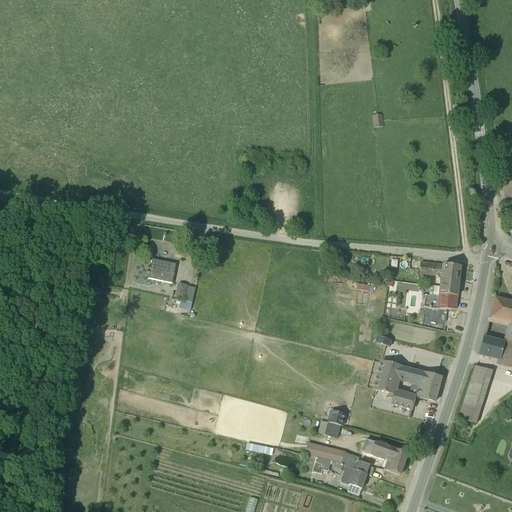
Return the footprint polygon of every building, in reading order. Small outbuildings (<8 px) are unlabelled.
[(383,128),(381,115),(372,117),(374,129),(383,128)] [(173,277),(176,265),(152,260),(148,279),(164,283),(172,284),(173,277)] [(459,283),(461,268),(442,266),(421,263),(419,274),(441,277),(441,281),(459,283)] [(374,274),(372,281),(382,283),(383,276),(374,274)] [(455,311),(459,283),(441,281),(440,288),(434,287),(432,297),(422,296),(420,307),(455,311)] [(184,300),(186,286),(179,285),(177,299),(184,300)] [(192,302),(194,289),(188,288),(185,301),(192,302)] [(511,301),(493,297),(486,326),(499,329),(501,321),(511,323),(511,301)] [(511,323),(501,321),(499,329),(508,331),(506,337),(511,338),(511,323)] [(390,349),(391,342),(378,338),(377,337),(375,344),(384,347),(390,349)] [(505,344),(503,344),(501,354),(499,361),(498,364),(511,367),(511,338),(506,337),(505,344)] [(503,344),(483,339),(481,348),(501,354),(503,344)] [(501,354),(481,348),(479,356),(499,361),(501,354)] [(415,398),(415,396),(397,391),(399,383),(417,388),(421,373),(381,363),(374,390),(394,396),(392,405),(411,410),(415,398)] [(490,372),(474,367),(458,419),(475,424),(490,372)] [(434,403),(441,379),(441,378),(421,373),(417,388),(415,396),(415,398),(434,403)] [(343,427),(346,416),(331,412),(327,424),(341,427),(343,427)] [(341,427),(327,424),(324,436),(337,440),(341,427)] [(358,460),(344,455),(344,454),(338,451),(308,444),(304,456),(330,462),(346,468),(366,476),(371,478),(373,471),(383,475),(384,471),(400,476),(407,456),(365,441),(358,460)] [(259,447),(258,454),(271,457),(272,450),(259,447)] [(327,472),(330,462),(304,456),(302,462),(314,465),(312,473),(321,475),(322,471),(327,472)] [(361,490),(366,476),(346,468),(341,483),(361,490)]
